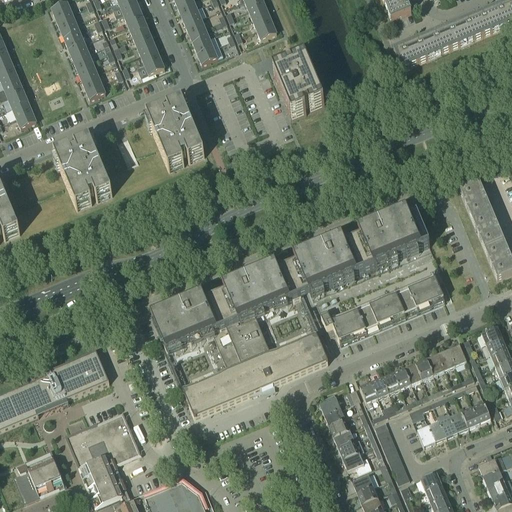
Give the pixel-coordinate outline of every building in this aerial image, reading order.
[(135,2),(133,0),(115,0),(119,9),(135,2)] [(191,0),(171,0),(176,9),(193,2),(191,0)] [(261,0),(253,0),(243,4),(247,14),(264,7),(261,0)] [(381,0),(383,3),(391,23),(411,15),(404,0),(381,0)] [(139,13),(135,2),(119,9),(123,19),(139,13)] [(193,2),(176,9),(180,19),(197,12),(193,2)] [(511,4),(393,54),(402,74),(511,27),(511,4)] [(52,14),(56,24),(72,17),(67,7),(52,14)] [(264,7),(247,14),(251,24),(269,17),(264,7)] [(197,12),(180,19),(184,29),(201,22),(197,12)] [(143,23),(139,13),(123,19),(127,29),(143,23)] [(76,27),(72,17),(56,24),(60,34),(76,27)] [(269,17),(251,24),(256,34),(273,27),(269,17)] [(201,22),(184,29),(188,39),(205,32),(201,22)] [(147,33),(143,23),(127,29),(132,39),(147,33)] [(393,25),(383,28),(385,35),(395,31),(393,25)] [(80,37),(76,27),(60,34),(64,44),(80,37)] [(273,27),(256,34),(260,45),(277,38),(273,27)] [(205,32),(188,39),(192,49),(209,42),(205,32)] [(152,43),(147,33),(132,39),(136,49),(152,43)] [(84,47),(80,37),(64,44),(68,54),(84,47)] [(209,42),(192,49),(197,59),(214,52),(209,42)] [(156,53),(152,43),(136,49),(140,60),(156,53)] [(88,58),(84,47),(68,54),(73,64),(88,58)] [(214,52),(197,59),(201,70),(218,63),(214,52)] [(160,63),(156,53),(140,60),(144,70),(160,63)] [(261,53),(252,56),(254,61),(263,58),(261,53)] [(0,71),(11,67),(7,57),(0,59),(0,71)] [(93,68),(88,58),(73,64),(77,74),(93,68)] [(164,73),(160,63),(144,70),(149,80),(164,73)] [(324,110),(305,64),(291,70),(293,74),(289,76),(287,72),(273,78),(292,123),(306,117),(304,113),(308,111),(310,116),(324,110)] [(0,82),(15,77),(11,67),(0,71),(0,82)] [(97,78),(93,68),(77,74),(81,84),(97,78)] [(19,86),(15,77),(0,82),(0,84),(4,93),(19,86)] [(101,88),(97,78),(81,84),(85,94),(101,88)] [(8,103),(24,96),(19,86),(4,93),(8,103)] [(105,98),(101,88),(85,94),(90,104),(105,98)] [(12,113),(28,106),(24,96),(8,103),(12,113)] [(32,116),(28,106),(12,113),(16,123),(32,116)] [(0,253),(206,168),(207,167),(205,163),(182,107),(167,114),(169,119),(164,121),(162,116),(147,122),(158,149),(135,159),(138,167),(128,171),(124,163),(101,173),(90,146),(75,152),(77,158),(72,160),(70,154),(54,161),(66,188),(9,211),(0,189),(0,253)] [(36,127),(32,116),(16,123),(21,133),(36,127)] [(497,171),(487,175),(489,181),(499,177),(497,171)] [(511,264),(479,186),(460,194),(497,284),(511,277),(511,264)] [(417,220),(409,223),(361,243),(344,250),(299,269),(303,280),(302,280),(305,289),(307,289),(311,299),(430,250),(417,220)] [(289,273),(278,278),(225,300),(155,329),(168,359),(214,340),(228,374),(182,393),(195,423),(328,367),(316,337),(270,357),(255,323),(301,303),(289,273)] [(328,317),(321,320),(335,353),(330,342),(337,340),(340,347),(444,303),(436,283),(332,326),(328,317)] [(498,331),(481,338),(486,349),(502,342),(498,331)] [(502,342),(486,349),(490,360),(507,353),(502,342)] [(469,343),(462,346),(467,357),(472,355),(473,354),(469,343)] [(460,349),(448,354),(455,370),(466,366),(460,349)] [(507,353),(490,360),(495,371),(511,364),(507,353)] [(448,354),(437,358),(444,375),(455,370),(448,354)] [(472,355),(467,357),(472,368),(476,366),(472,355)] [(0,437),(69,409),(67,406),(109,388),(97,358),(98,358),(98,357),(44,379),(45,383),(0,401),(0,437)] [(437,358),(426,363),(433,380),(444,375),(437,358)] [(426,363),(415,368),(422,384),(433,380),(426,363)] [(511,365),(511,364),(495,371),(500,382),(511,376),(511,365)] [(476,366),(472,368),(476,379),(481,377),(476,366)] [(415,368),(404,372),(411,389),(422,384),(415,368)] [(404,372),(393,377),(400,393),(411,389),(404,372)] [(511,376),(500,382),(504,393),(511,390),(511,376)] [(393,377),(382,381),(389,398),(400,393),(393,377)] [(481,377),(476,379),(481,390),(485,388),(481,377)] [(473,380),(461,385),(463,389),(474,384),(473,380)] [(382,381),(371,386),(378,403),(389,398),(382,381)] [(461,385),(450,389),(452,394),(463,389),(461,385)] [(371,386),(359,391),(368,412),(373,410),(371,406),(378,403),(371,386)] [(476,388),(465,393),(466,397),(478,392),(476,388)] [(485,388),(481,390),(486,401),(490,399),(485,388)] [(450,389),(439,394),(441,398),(452,394),(450,389)] [(356,393),(346,398),(351,409),(355,407),(359,406),(361,405),(356,393)] [(465,393),(453,398),(455,402),(466,397),(465,393)] [(439,394),(428,399),(430,403),(441,398),(439,394)] [(327,406),(320,409),(324,420),(341,413),(335,398),(325,402),(327,406)] [(453,398),(442,402),(444,406),(455,402),(453,398)] [(428,399),(417,403),(419,408),(430,403),(428,399)] [(490,399),(486,401),(490,412),(495,410),(490,399)] [(442,402),(431,407),(433,411),(444,406),(442,402)] [(417,403),(406,408),(408,412),(419,408),(417,403)] [(359,406),(355,407),(359,418),(364,416),(359,406)] [(431,407),(420,411),(422,416),(433,411),(431,407)] [(484,407),(472,411),(479,428),(491,423),(484,407)] [(406,408),(395,412),(397,417),(408,412),(406,408)] [(495,410),(490,412),(495,424),(501,421),(497,410),(495,411),(495,410)] [(420,411),(409,416),(411,422),(418,419),(419,423),(424,421),(422,416),(420,411)] [(472,411),(461,416),(468,433),(479,428),(472,411)] [(395,412),(384,417),(386,421),(397,417),(395,412)] [(341,413),(324,420),(329,431),(346,424),(341,413)] [(364,416),(359,418),(364,429),(368,427),(364,416)] [(446,422),(439,425),(446,442),(457,437),(450,421),(448,416),(445,418),(446,422)] [(461,416),(450,421),(457,437),(468,433),(461,416)] [(384,417),(372,422),(374,426),(386,421),(384,417)] [(92,432),(67,442),(80,473),(95,511),(97,511),(121,502),(119,496),(126,493),(121,483),(114,485),(109,472),(139,460),(122,419),(92,432)] [(346,424),(329,431),(334,442),(350,435),(346,424)] [(439,425),(428,430),(435,446),(446,442),(439,425)] [(386,426),(374,431),(377,436),(388,431),(386,426)] [(423,432),(417,435),(424,451),(435,446),(428,430),(427,426),(422,429),(423,432)] [(368,427),(364,429),(369,440),(373,438),(368,427)] [(388,431),(377,436),(379,442),(390,437),(388,431)] [(350,435),(334,442),(338,453),(355,446),(350,435)] [(390,437),(379,442),(381,448),(393,443),(390,437)] [(373,438),(369,440),(373,451),(378,449),(373,438)] [(393,443),(381,448),(384,454),(395,449),(393,443)] [(355,446),(338,453),(343,464),(359,457),(355,446)] [(378,449),(373,451),(378,463),(383,461),(378,449)] [(395,449),(384,454),(386,459),(398,454),(395,449)] [(398,454),(386,459),(389,465),(400,460),(398,454)] [(20,480),(13,483),(24,508),(64,491),(60,481),(50,457),(25,467),(16,471),(20,480)] [(359,457),(343,464),(348,475),(364,469),(359,457)] [(400,460),(389,465),(391,471),(402,466),(400,460)] [(495,463),(478,470),(483,481),(499,474),(505,472),(501,461),(495,463)] [(402,466),(391,471),(393,477),(405,472),(402,466)] [(405,472),(393,477),(396,483),(407,478),(405,472)] [(499,474),(483,481),(488,492),(504,486),(499,474)] [(437,477),(421,484),(425,495),(442,488),(437,477)] [(407,478),(396,483),(398,488),(410,484),(407,478)] [(369,480),(352,487),(357,498),(374,491),(369,480)] [(114,511),(207,511),(208,511),(202,497),(183,483),(122,508),(121,507),(113,510),(114,511)] [(392,483),(388,485),(392,496),(396,494),(392,483)] [(504,486),(488,492),(492,504),(509,497),(511,496),(509,492),(507,493),(504,486)] [(442,488),(425,495),(430,506),(446,499),(442,488)] [(374,491),(357,498),(362,509),(378,502),(374,491)] [(405,491),(400,493),(405,504),(409,502),(405,491)] [(396,494),(392,496),(397,507),(401,505),(396,494)] [(511,504),(509,497),(492,504),(495,511),(502,511),(511,508),(511,504)] [(446,499),(430,506),(432,511),(446,511),(451,510),(446,499)] [(382,511),(378,502),(362,509),(362,511),(382,511)] [(413,511),(409,502),(405,504),(407,511),(413,511)]
